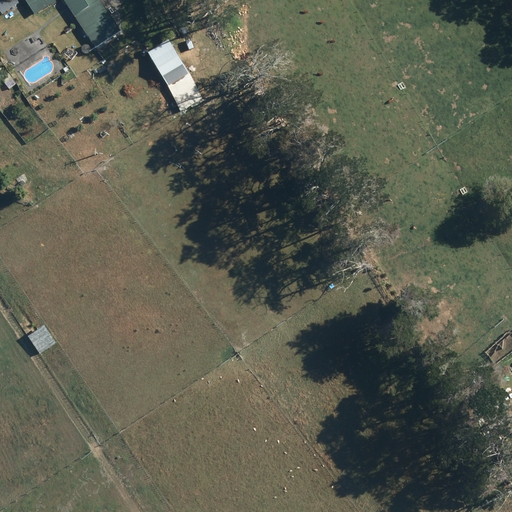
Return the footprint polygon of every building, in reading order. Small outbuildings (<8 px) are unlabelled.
[(24,3),(22,0),(0,0),(0,6),(6,15),(24,3)] [(57,0),(62,0),(95,48),(120,31),(98,0),(23,0),(34,16),(57,0)] [(170,83),(172,85),(186,76),(185,74),(188,72),(167,38),(146,51),(167,85),(170,83)] [(23,88),(12,72),(2,79),(14,95),(23,88)] [(27,336),(39,353),(55,342),(43,324),(27,336)]
